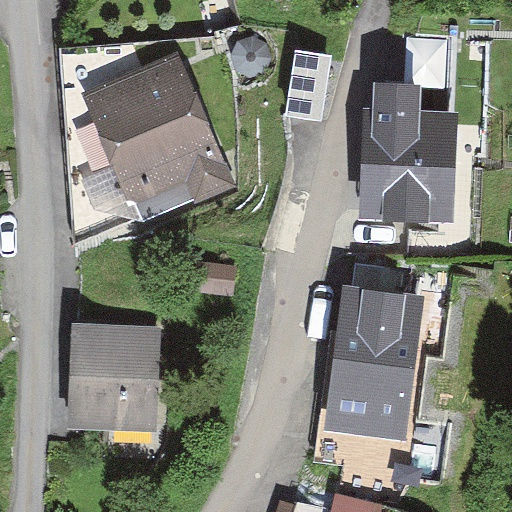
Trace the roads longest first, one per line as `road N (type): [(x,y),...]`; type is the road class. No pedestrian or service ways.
road 1 (residential): [(221,511),(257,440),(292,335),(381,0)]
road 2 (residential): [(16,0),(39,248),(24,511)]
